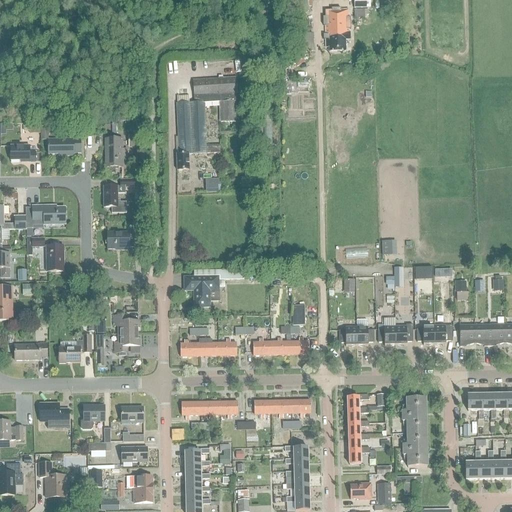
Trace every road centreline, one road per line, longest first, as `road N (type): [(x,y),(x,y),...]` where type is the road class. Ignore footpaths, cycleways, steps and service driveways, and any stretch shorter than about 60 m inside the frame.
road 1 (residential): [(163,382),(161,289),(90,267),(81,187),(0,183)]
road 2 (residential): [(326,381),(316,69)]
road 3 (residential): [(163,382),(18,386),(0,379)]
road 4 (residential): [(163,382),(326,381)]
road 5 (residential): [(484,498),(468,498),(450,481),(447,379)]
road 6 (residential): [(330,511),(326,381)]
road 7 (residential): [(166,511),(163,382)]
road 8 (residential): [(326,381),(447,379)]
